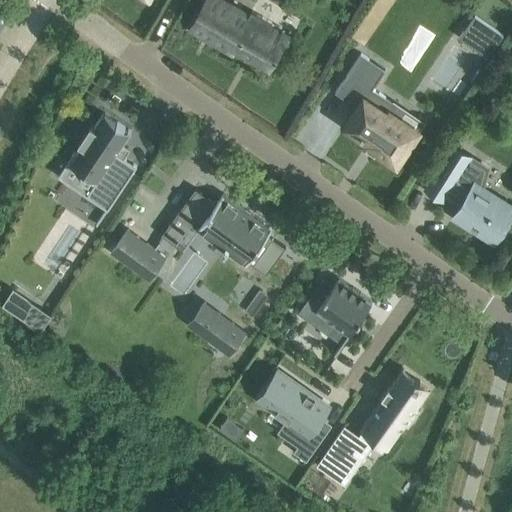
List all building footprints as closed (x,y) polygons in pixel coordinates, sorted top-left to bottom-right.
[(204,0),(199,10),(189,28),(232,53),(235,48),(270,68),(280,50),(288,36),(271,26),(274,22),(252,9),(251,11),(249,14),(224,0),(204,0)] [(475,15),(463,33),(491,52),(504,34),(475,15)] [(363,102),(348,124),(368,137),(366,140),(369,142),(367,145),(376,151),(378,148),(397,161),(418,132),(391,114),(398,104),(373,87),(386,69),(363,53),(337,91),(344,96),(348,91),(363,102)] [(108,208),(137,165),(123,155),(126,151),(120,147),(131,130),(104,111),(94,125),(91,123),(79,142),(82,144),(70,161),(72,162),(72,161),(82,168),(81,171),(86,174),(88,171),(97,178),(87,194),(108,208)] [(454,144),(436,171),(438,172),(438,171),(452,180),(444,193),(462,204),(457,212),(456,211),(454,215),(486,235),(494,240),(495,239),(494,238),(498,232),(511,212),(511,209),(511,204),(480,185),(485,168),(464,154),(466,152),(454,144)] [(217,202),(196,186),(187,199),(189,200),(170,226),(168,225),(162,233),(176,244),(192,222),(202,229),(211,236),(215,238),(224,246),(223,247),(226,250),(228,248),(247,262),(249,259),(253,261),(252,263),(266,273),(268,271),(266,269),(276,256),(278,257),(286,246),(273,237),(272,239),(267,235),(272,227),(224,192),(217,202)] [(128,228),(112,250),(150,278),(166,256),(128,228)] [(373,300),(339,276),(334,283),(323,275),(299,310),(310,319),(312,316),(345,339),(373,300)] [(260,288),(245,309),(248,311),(248,310),(255,315),(269,296),(262,291),(263,290),(260,288)] [(38,310),(9,291),(0,303),(41,330),(52,314),(40,306),(38,310)] [(245,330),(216,308),(199,331),(229,352),(245,330)] [(382,394),(384,395),(380,402),(362,427),(370,432),(366,437),(366,438),(383,450),(387,444),(388,445),(405,421),(409,424),(421,407),(417,404),(422,396),(421,395),(427,387),(420,382),(420,381),(416,378),(415,379),(404,371),(405,369),(404,368),(391,386),(389,385),(382,394)] [(325,433),(314,425),(320,415),(314,411),(322,399),(279,369),(259,398),(307,432),(294,450),(307,459),(325,433)] [(336,476),(352,452),(352,451),(335,440),(334,439),(317,463),(336,476)]
